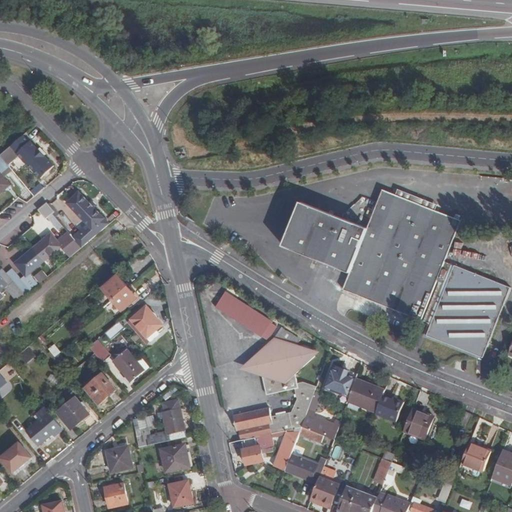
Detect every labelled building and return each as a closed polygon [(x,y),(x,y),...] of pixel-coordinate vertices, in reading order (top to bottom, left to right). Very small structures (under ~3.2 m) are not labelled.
[(14,148),(25,137),(24,135),(1,154),(8,161),(18,151),(14,148)] [(14,148),(18,151),(29,140),(25,137),(14,148)] [(38,147),(30,139),(29,140),(18,151),(43,177),(55,165),(43,152),(38,147)] [(0,191),(10,183),(0,172),(10,164),(8,161),(1,154),(0,155),(0,191)] [(300,203),(283,247),(317,260),(319,255),(341,264),(339,269),(350,274),(343,291),(421,320),(460,220),(382,190),(367,229),(365,234),(332,221),(334,216),(300,203)] [(80,229),(73,236),(82,247),(104,228),(109,224),(105,218),(106,217),(80,191),(68,202),(89,222),(93,227),(84,234),(80,229)] [(54,210),(47,202),(40,208),(47,216),(54,210)] [(367,229),(334,216),(332,221),(365,234),(367,229)] [(84,234),(93,227),(89,222),(80,229),(84,234)] [(67,232),(58,240),(62,246),(67,250),(76,242),(67,232)] [(28,283),(32,289),(39,283),(30,272),(62,246),(58,240),(52,233),(16,264),(26,276),(23,278),(28,283)] [(319,255),(317,260),(339,269),(341,264),(319,255)] [(511,287),(446,261),(421,322),(430,327),(426,335),(483,357),(511,287)] [(0,269),(0,289),(8,283),(12,286),(10,288),(15,294),(16,293),(21,289),(7,271),(3,267),(0,269)] [(13,267),(7,271),(21,289),(28,283),(23,278),(13,267)] [(43,269),(34,276),(41,283),(49,276),(43,269)] [(105,287),(115,299),(128,286),(118,276),(105,287)] [(28,283),(21,289),(26,294),(32,289),(28,283)] [(139,297),(128,286),(115,299),(124,310),(139,297)] [(229,287),(225,293),(236,300),(240,294),(229,287)] [(16,293),(20,299),(26,294),(21,289),(16,293)] [(225,293),(214,308),(261,338),(261,337),(267,341),(276,327),(270,324),(271,323),(225,293)] [(165,323),(149,306),(134,319),(149,337),(165,323)] [(119,323),(107,333),(113,339),(124,329),(119,323)] [(295,390),(298,389),(297,384),(295,376),(313,358),(312,354),(294,347),(298,340),(281,328),(274,338),(257,354),(267,396),(295,390)] [(105,345),(100,339),(91,346),(96,353),(105,345)] [(112,354),(105,345),(96,353),(103,361),(112,354)] [(31,348),(22,355),(28,362),(37,355),(31,348)] [(129,350),(116,361),(134,382),(147,371),(129,350)] [(68,362),(61,353),(54,358),(62,367),(68,362)] [(0,388),(18,375),(9,364),(0,370),(0,388)] [(340,372),(332,369),(325,388),(350,397),(355,381),(356,379),(356,378),(348,375),(349,374),(341,371),(340,372)] [(105,373),(88,388),(101,404),(118,389),(105,373)] [(371,385),(356,379),(355,381),(371,388),(371,385)] [(348,401),(376,412),(383,396),(385,390),(371,385),(371,388),(355,381),(350,397),(348,401)] [(298,389),(295,390),(297,397),(292,412),(287,413),(277,415),(272,416),(270,408),(234,417),(237,431),(239,430),(241,440),(265,435),(272,434),(301,428),(312,398),(316,386),(304,382),(297,384),(298,389)] [(91,414),(75,394),(57,409),(73,428),(91,414)] [(392,399),(383,396),(376,412),(376,414),(396,421),(404,401),(393,397),(392,399)] [(317,400),(312,398),(301,428),(309,431),(324,437),(334,440),(340,423),(335,420),(332,428),(311,420),(314,413),(312,412),(317,400)] [(167,436),(168,442),(185,438),(179,409),(162,413),(167,436)] [(425,416),(413,411),(411,414),(423,419),(425,416)] [(39,444),(62,425),(51,412),(28,430),(39,444)] [(423,419),(411,414),(404,434),(425,442),(434,419),(425,416),(423,419)] [(135,418),(136,429),(148,428),(147,417),(135,418)] [(274,466),(285,470),(290,455),(298,434),(301,428),(272,434),(265,435),(267,449),(275,447),(273,438),(285,435),(274,466)] [(298,434),(307,438),(322,443),(324,437),(309,431),(301,428),(298,434)] [(144,430),(136,431),(139,448),(161,443),(159,437),(146,439),(144,430)] [(243,450),(247,465),(264,462),(262,450),(267,449),(265,435),(242,440),(244,451),(243,450)] [(22,443),(5,457),(16,470),(33,457),(22,443)] [(374,446),(364,443),(361,451),(371,455),(374,446)] [(332,457),(338,459),(342,447),(336,445),(332,457)] [(481,449),(469,445),(463,462),(484,470),(492,450),(482,447),(481,449)] [(133,468),(129,447),(108,451),(112,473),(133,468)] [(182,447),(161,450),(165,472),(190,467),(188,457),(184,458),(182,447)] [(381,449),(378,457),(382,459),(392,463),(395,455),(381,449)] [(511,455),(503,451),(492,479),(511,486),(511,482),(511,461),(510,460),(511,455)] [(318,465),(290,455),(285,470),(317,483),(319,478),(327,459),(321,456),(318,465)] [(374,481),(383,485),(389,469),(392,463),(382,459),(374,481)] [(405,475),(407,468),(392,463),(389,469),(405,475)] [(417,464),(414,471),(423,474),(425,467),(417,464)] [(446,483),(452,486),(455,480),(448,477),(446,483)] [(339,485),(319,478),(317,483),(312,498),(332,506),(339,485)] [(189,481),(168,485),(173,508),(193,504),(189,481)] [(129,505),(124,484),(106,487),(110,508),(129,505)] [(445,485),(439,499),(446,502),(452,488),(445,485)] [(339,508),(349,511),(372,511),(376,502),(346,491),(339,508)] [(408,511),(410,507),(380,494),(376,502),(372,511),(408,511)] [(422,502),(413,498),(412,503),(415,504),(411,511),(436,511),(420,506),(422,502)] [(471,510),(474,501),(464,498),(461,506),(471,510)] [(66,511),(64,501),(46,505),(47,511),(66,511)]
